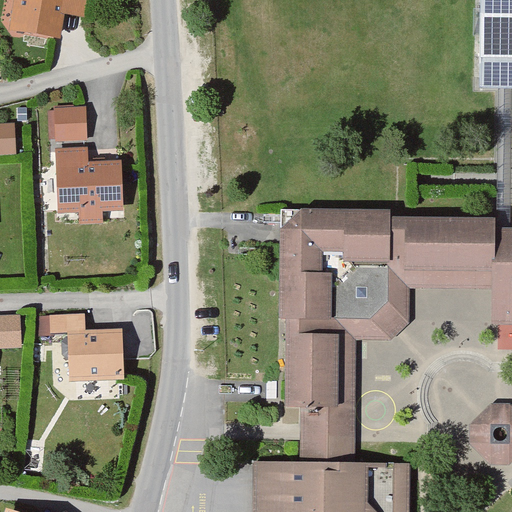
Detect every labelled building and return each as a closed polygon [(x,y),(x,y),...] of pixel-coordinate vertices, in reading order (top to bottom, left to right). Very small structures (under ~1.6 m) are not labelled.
[(90,0),(12,0),(8,32),(60,40),(64,15),(87,19),(90,0)] [(511,0),(482,0),(482,80),(511,80),(511,0)] [(86,110),(54,111),(55,143),(88,141),(86,110)] [(16,126),(0,126),(0,154),(18,154),(16,126)] [(87,152),(57,153),(59,214),(82,213),(82,225),(106,225),(105,214),(125,213),(123,167),(88,168),(87,152)] [(302,208),(282,225),(282,322),(289,322),(286,410),(298,412),(298,453),(359,453),(358,340),(387,340),(408,321),(409,289),(491,289),(490,323),(511,322),(511,229),(499,230),(498,216),(396,216),(397,207),(302,208)] [(87,315),(50,317),(51,340),(67,339),(89,338),(87,315)] [(0,348),(21,347),(19,316),(0,316),(0,348)] [(89,338),(67,339),(70,383),(124,380),(122,336),(89,338)] [(511,404),(491,404),(471,420),(472,443),(487,464),(510,463),(511,461),(511,404)] [(410,511),(411,465),(254,463),(252,511),(410,511)]
